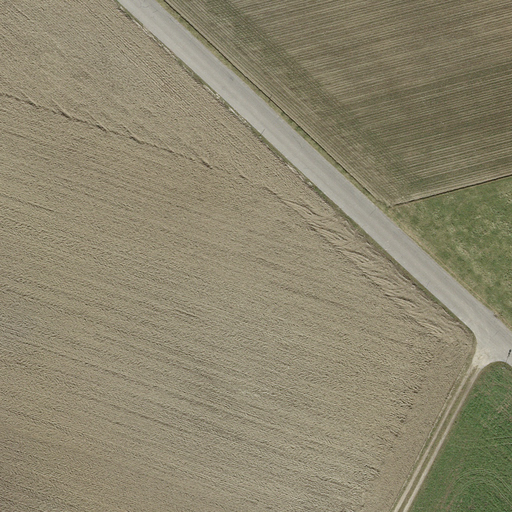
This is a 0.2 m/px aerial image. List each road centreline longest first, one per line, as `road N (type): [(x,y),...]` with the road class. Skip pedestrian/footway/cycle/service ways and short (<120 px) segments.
road 1 (unclassified): [(511,350),(138,0)]
road 2 (track): [(492,332),(400,511)]
